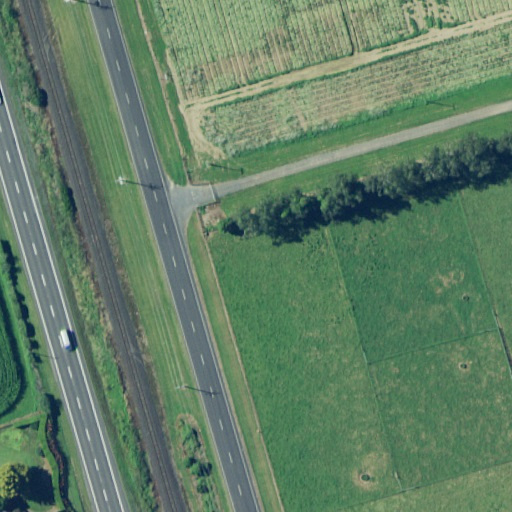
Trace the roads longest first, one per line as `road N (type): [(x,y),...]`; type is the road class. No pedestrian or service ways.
road 1 (tertiary): [(106,0),(253,511)]
road 2 (primary): [(0,152),(104,511)]
road 3 (track): [(165,206),(511,108)]
